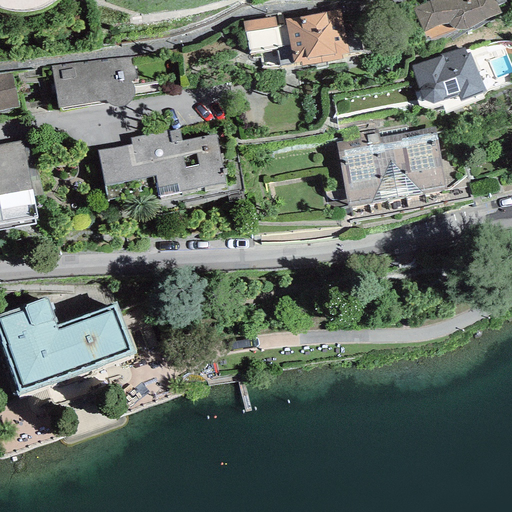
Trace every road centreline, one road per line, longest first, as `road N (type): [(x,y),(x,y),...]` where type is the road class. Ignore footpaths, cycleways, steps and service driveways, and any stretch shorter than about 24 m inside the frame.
road 1 (residential): [(0,270),(299,265),(511,215)]
road 2 (residential): [(0,130),(167,105),(227,66)]
